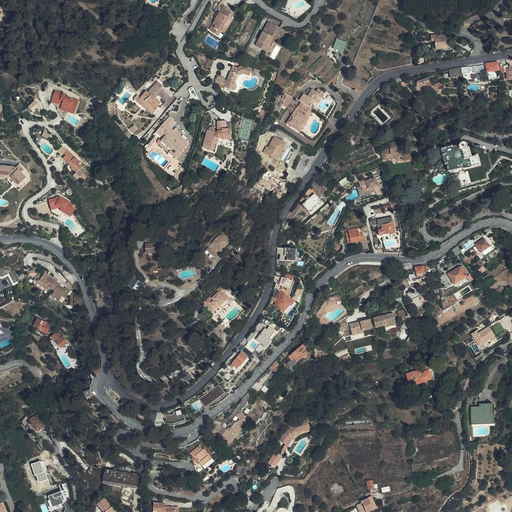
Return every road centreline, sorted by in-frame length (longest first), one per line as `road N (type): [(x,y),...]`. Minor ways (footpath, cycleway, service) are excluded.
road 1 (tertiary): [(110,378),(144,405),(175,400),(201,382),(265,300),(278,222),(367,91),(393,74),(476,59)]
road 2 (tertiary): [(511,227),(484,223),(420,258),(365,257),(339,266),(247,385),(178,433),(156,433),(119,412),(100,393),(100,382),(110,378)]
road 3 (tertiary): [(0,238),(35,239),(71,263),(110,378)]
road 4 (residential): [(0,369),(27,363),(40,378),(77,511)]
